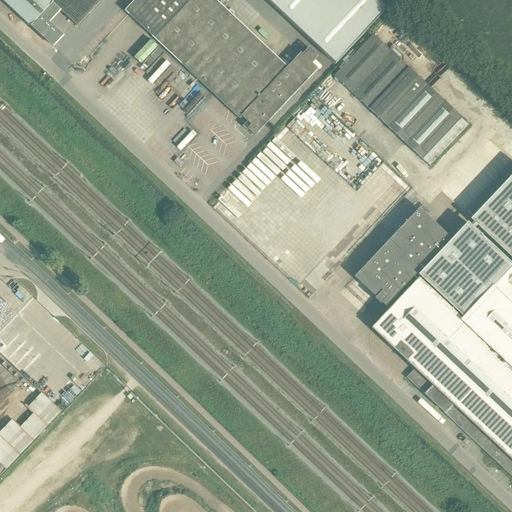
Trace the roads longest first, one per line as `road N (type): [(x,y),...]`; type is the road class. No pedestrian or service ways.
road 1 (unclassified): [(511,503),(196,204)]
road 2 (unclassified): [(0,241),(281,511)]
road 3 (unclassified): [(196,204),(0,20)]
road 4 (unknown): [(333,335),(370,260),(407,217),(511,153)]
road 5 (unclassified): [(196,204),(325,66)]
